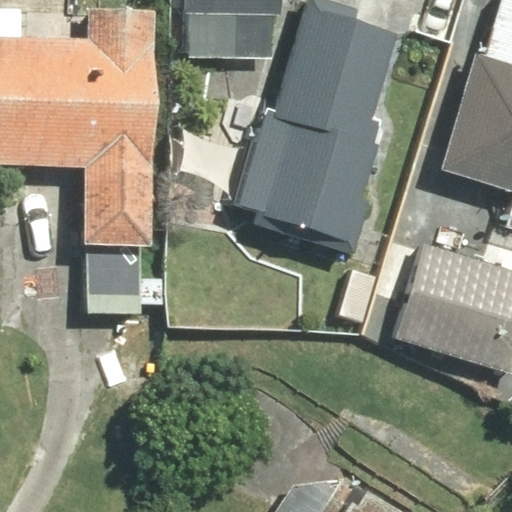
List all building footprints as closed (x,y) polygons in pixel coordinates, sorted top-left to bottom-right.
[(86,0),(85,33),(0,28),(0,158),(81,162),(77,243),(154,246),(165,0),(156,0),(86,0)] [(181,0),(181,56),(271,57),(272,10),(280,0),(181,0)] [(400,12),(355,0),(302,0),(275,106),(264,103),(237,205),(352,235),(383,116),(374,114),(400,12)] [(511,0),(496,0),(483,49),(472,46),(440,160),(511,180),(511,192),(503,223),(511,225),(511,0)] [(511,267),(421,241),(394,331),(511,365),(511,267)] [(412,511),(346,471),(290,481),(271,511),(412,511)]
